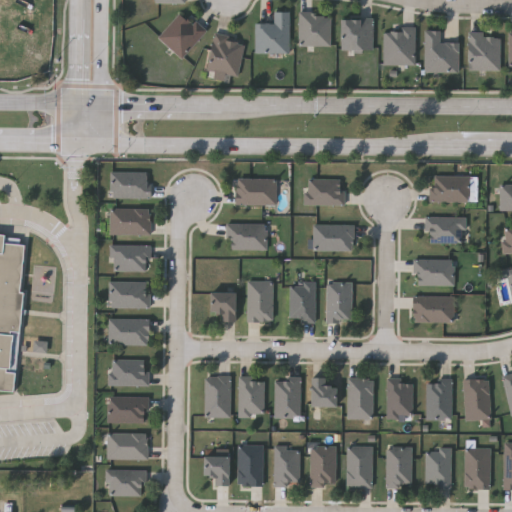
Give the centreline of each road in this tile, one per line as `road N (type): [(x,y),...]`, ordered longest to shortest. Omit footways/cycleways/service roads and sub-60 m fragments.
road 1 (secondary): [(104,140),(453,144)]
road 2 (residential): [(178,349),(476,354),(511,347)]
road 3 (residential): [(183,511),(175,499),(179,233),(195,195)]
road 4 (secondary): [(511,106),(224,103)]
road 5 (residential): [(386,352),(390,200)]
